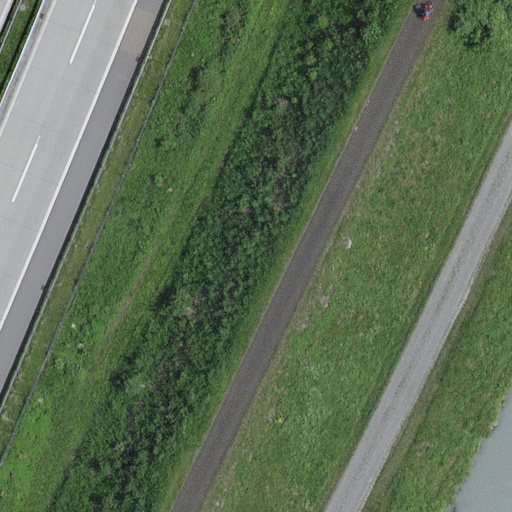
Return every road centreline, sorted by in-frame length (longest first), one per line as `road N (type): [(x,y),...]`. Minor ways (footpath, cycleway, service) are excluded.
road 1 (track): [(441,0),(197,511)]
road 2 (track): [(350,511),(511,184)]
road 3 (motorway): [(0,239),(97,0)]
